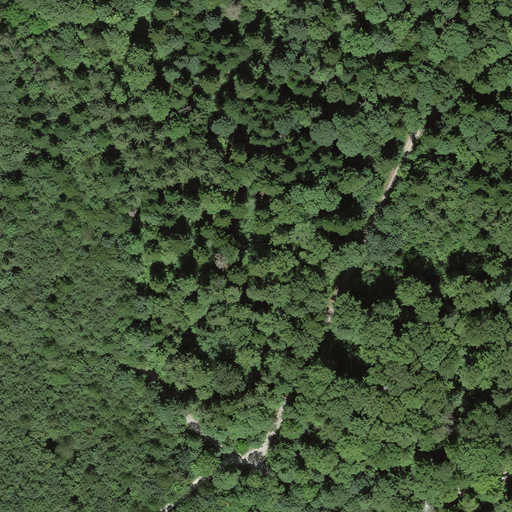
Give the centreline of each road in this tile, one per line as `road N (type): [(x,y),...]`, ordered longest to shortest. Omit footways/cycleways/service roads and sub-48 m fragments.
road 1 (track): [(465,0),(417,133),(253,465)]
road 2 (track): [(48,0),(130,131),(157,314),(155,382)]
road 3 (track): [(0,332),(107,352),(155,382),(237,458)]
road 4 (track): [(237,458),(300,482),(359,462),(394,462),(414,483),(422,511)]
road 5 (track): [(511,56),(417,133)]
